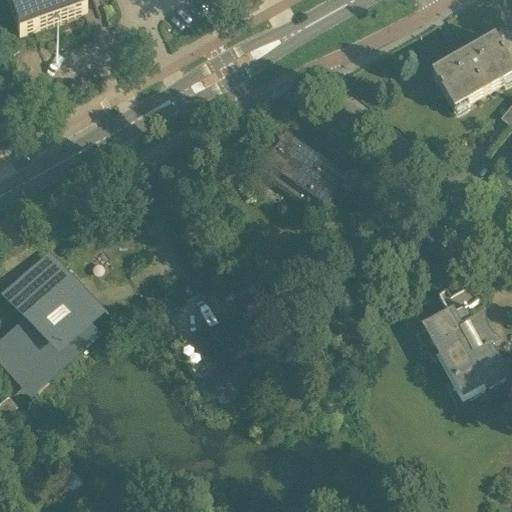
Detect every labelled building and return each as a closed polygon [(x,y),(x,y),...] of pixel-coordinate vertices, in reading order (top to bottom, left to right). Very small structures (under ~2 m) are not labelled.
[(87,15),(81,0),(5,0),(19,38),(87,15)] [(511,73),(494,42),(462,60),(431,78),(453,117),(511,82),(511,73)] [(511,107),(500,122),(509,130),(511,126),(511,107)] [(344,184),(318,164),(286,141),(260,177),(305,210),(312,202),(324,211),(344,184)] [(33,326),(0,355),(0,359),(31,393),(90,339),(85,333),(98,322),(58,278),(48,267),(24,288),(10,300),(20,312),(33,326)] [(224,299),(216,283),(200,291),(208,307),(224,299)] [(505,384),(488,354),(487,351),(494,347),(489,342),(485,336),(483,331),(481,323),(474,327),(465,313),(473,309),(478,304),(466,292),(460,297),(450,303),(446,296),(438,301),(449,320),(426,333),(441,361),(433,365),(446,388),(454,384),(463,401),(466,399),(469,404),(484,395),(482,391),(486,388),(489,394),(505,384)] [(157,333),(172,325),(166,314),(151,322),(157,333)] [(218,329),(194,340),(210,373),(201,377),(209,394),(240,379),(240,378),(250,373),(228,327),(219,332),(218,329)] [(0,426),(17,411),(8,400),(0,407),(0,426)]
